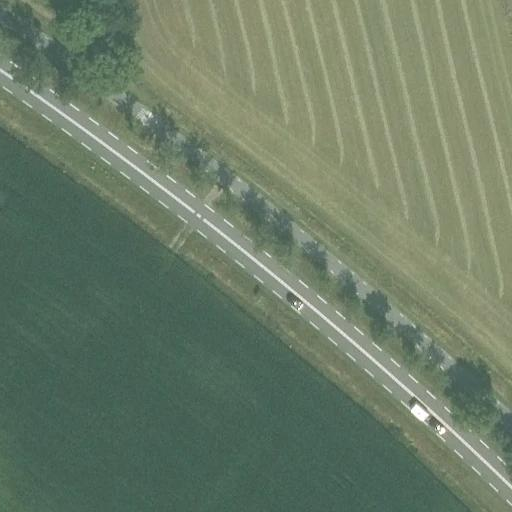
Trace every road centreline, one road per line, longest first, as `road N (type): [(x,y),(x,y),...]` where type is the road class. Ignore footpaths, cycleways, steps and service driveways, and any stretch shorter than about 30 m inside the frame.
road 1 (primary): [(511,487),(246,254),(0,71)]
road 2 (unclassified): [(511,424),(224,177),(0,13)]
